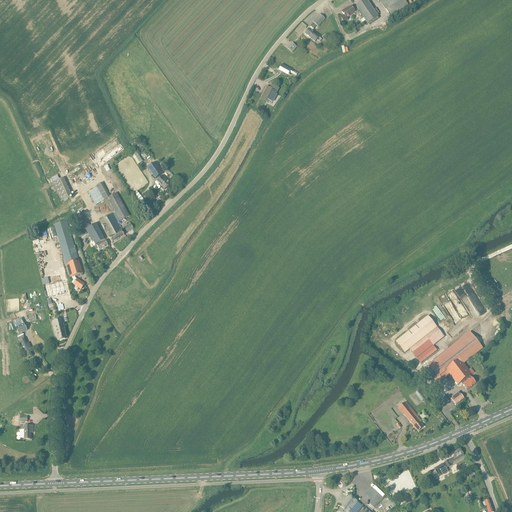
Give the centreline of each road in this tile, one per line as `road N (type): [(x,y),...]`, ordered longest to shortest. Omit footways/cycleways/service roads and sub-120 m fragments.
road 1 (unclassified): [(54,484),(55,377),(90,294),(201,175),(269,50),(321,0)]
road 2 (primary): [(54,484),(318,471)]
road 3 (primary): [(318,471),(379,460),(463,430)]
